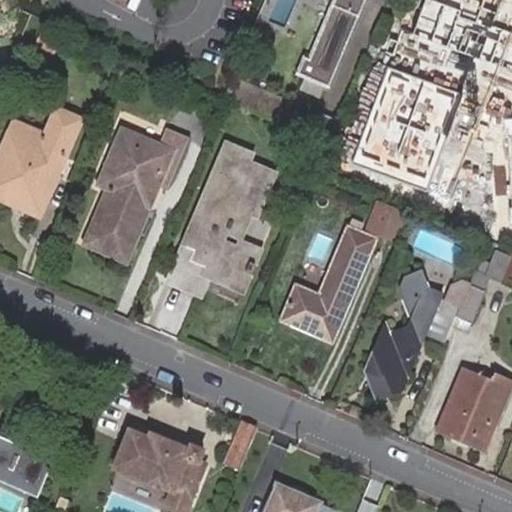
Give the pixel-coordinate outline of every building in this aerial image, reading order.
[(335,0),(314,56),(310,55),(305,70),(334,82),(366,0),(335,0)] [(511,0),(428,0),(416,34),(511,68),(511,0)] [(464,93),(390,66),(355,163),(429,190),(464,93)] [(248,81),(235,74),(225,96),(230,99),(239,103),(285,122),(294,101),(248,81)] [(330,141),(341,115),(321,106),(311,133),(327,139),(330,141)] [(38,146),(5,131),(0,141),(0,199),(36,215),(77,120),(53,109),(43,134),(38,146)] [(10,120),(5,131),(38,146),(43,134),(10,120)] [(134,148),(141,134),(118,124),(93,183),(103,188),(80,243),(126,263),(160,183),(168,187),(189,136),(167,126),(159,142),(153,156),(134,148)] [(159,142),(141,134),(134,148),(153,156),(159,142)] [(239,208),(254,216),(274,173),(249,162),(252,154),(231,144),(184,248),(193,253),(190,260),(209,268),(242,283),(247,274),(252,276),(257,264),(252,261),(256,252),(241,245),(225,238),(239,208)] [(315,209),(325,186),(312,181),(302,203),(315,209)] [(409,214),(378,201),(367,228),(398,241),(409,214)] [(241,245),(254,216),(239,208),(225,238),(241,245)] [(335,342),(378,238),(350,226),(320,296),(298,286),(282,320),(335,342)] [(193,253),(184,248),(179,246),(165,279),(197,293),(209,268),(190,260),(193,253)] [(511,256),(511,257),(497,251),(491,266),(487,276),(493,278),(501,282),(511,286),(511,256)] [(487,276),(491,266),(480,262),(476,271),(487,276)] [(378,390),(389,395),(405,390),(445,297),(432,291),(433,289),(424,270),(404,277),(399,290),(410,318),(407,324),(390,332),(386,322),(384,324),(372,351),(374,355),(370,358),(364,371),(373,375),(378,390)] [(476,271),(471,283),(488,290),(493,278),(487,276),(476,271)] [(471,283),(457,316),(473,323),(488,290),(471,283)] [(487,449),(511,389),(511,378),(497,372),(493,380),(465,368),(439,428),(487,449)] [(375,400),(389,395),(378,390),(373,375),(364,371),(375,400)] [(258,427),(245,422),(231,465),(246,470),(258,427)] [(0,511),(7,511),(11,502),(20,473),(60,485),(70,450),(0,425),(0,511)] [(143,440),(136,438),(125,475),(205,499),(217,460),(211,459),(213,450),(199,446),(197,451),(156,439),(155,443),(154,448),(142,445),(143,440)] [(155,443),(143,440),(142,445),(154,448),(155,443)] [(318,511),(322,503),(323,501),(277,482),(264,511),(318,511)] [(336,511),(337,510),(322,503),(318,511),(336,511)]
